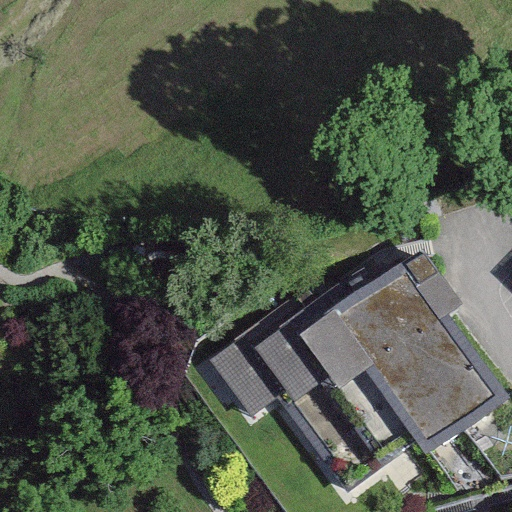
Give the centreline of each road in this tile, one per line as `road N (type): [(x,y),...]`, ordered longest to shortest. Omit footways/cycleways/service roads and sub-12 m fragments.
road 1 (track): [(0,174),(24,96),(10,41),(42,0)]
road 2 (residential): [(474,229),(478,280),(511,348)]
